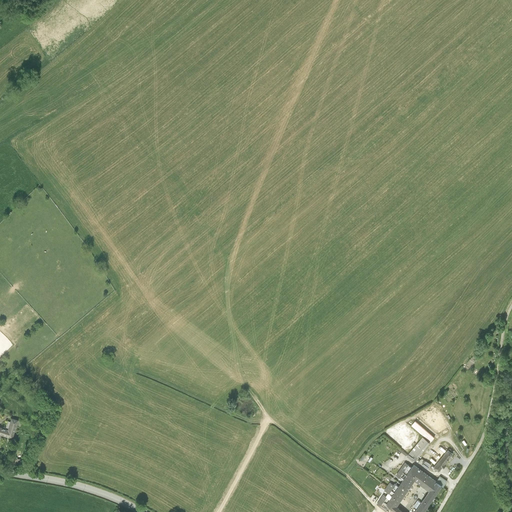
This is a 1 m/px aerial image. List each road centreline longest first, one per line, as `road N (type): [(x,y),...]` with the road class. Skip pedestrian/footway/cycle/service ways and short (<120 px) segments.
road 1 (track): [(345,475),(275,423),(249,421),(137,371)]
road 2 (track): [(511,304),(481,440),(467,461)]
road 3 (tertiary): [(144,511),(102,492),(0,469)]
